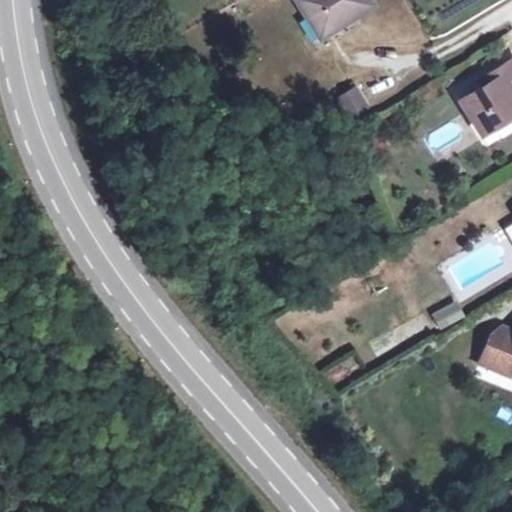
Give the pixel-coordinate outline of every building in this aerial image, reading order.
[(295,0),(320,39),(373,6),(369,0),(295,0)] [(511,59),(491,72),(494,78),(482,87),(459,100),(481,134),(511,116),(511,59)] [(477,80),(482,87),(494,78),(491,72),(477,80)] [(338,98),(345,119),(366,106),(355,87),(338,98)] [(431,314),(439,330),(448,326),(439,309),(431,314)] [(509,368),(511,361),(511,333),(503,330),(491,338),(475,377),(501,388),(509,368)]
